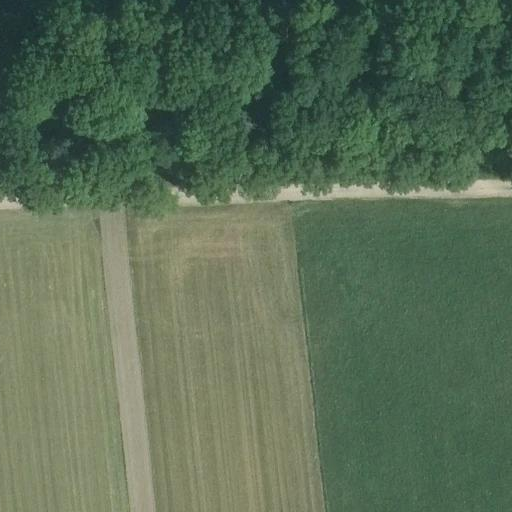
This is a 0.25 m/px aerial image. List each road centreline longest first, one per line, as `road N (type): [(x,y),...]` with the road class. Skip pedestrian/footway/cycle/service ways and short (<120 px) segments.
road 1 (track): [(511,43),(426,47),(0,26)]
road 2 (track): [(511,174),(0,192)]
